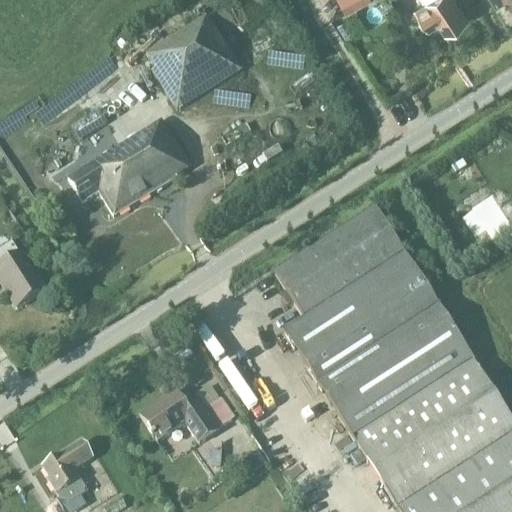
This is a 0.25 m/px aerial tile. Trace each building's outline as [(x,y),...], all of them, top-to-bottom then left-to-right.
[(422,0),(425,3),(416,9),(429,29),(438,24),(444,34),(467,20),(453,0),(422,0)] [(175,114),(240,73),(206,18),(144,56),(154,72),(150,74),(175,114)] [(72,60),(79,73),(96,62),(89,50),(72,60)] [(174,180),(189,170),(160,124),(132,141),(128,134),(117,141),(122,148),(66,182),(81,206),(97,197),(111,221),(175,182),(174,180)] [(498,135),(487,143),(491,148),(502,141),(498,135)] [(459,165),(453,169),(457,176),(464,172),(459,165)] [(465,217),(478,237),(489,230),(497,242),(511,232),(511,221),(496,196),(476,208),(476,210),(465,217)] [(511,511),(511,425),(376,214),(275,279),(303,322),(282,336),(395,511),(511,511)] [(45,294),(20,257),(17,259),(9,246),(0,252),(0,290),(15,313),(45,294)] [(464,262),(459,254),(451,259),(456,267),(464,262)] [(196,398),(182,407),(176,398),(157,411),(155,407),(138,419),(156,446),(184,427),(198,447),(217,434),(216,433),(235,420),(222,401),(205,412),(196,398)] [(339,428),(330,432),(342,453),(350,449),(339,428)] [(72,511),(73,511),(69,505),(87,495),(74,472),(92,461),(81,445),(58,460),(55,460),(49,464),(48,466),(41,470),(48,481),(46,483),(56,498),(58,501),(55,503),(61,511),(72,511)] [(259,456),(245,465),(252,475),(265,466),(259,456)]
